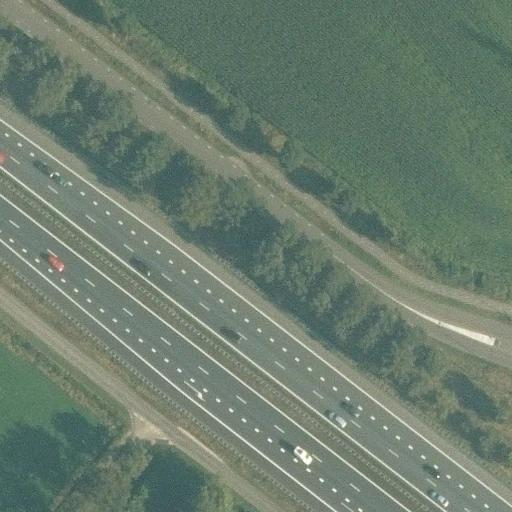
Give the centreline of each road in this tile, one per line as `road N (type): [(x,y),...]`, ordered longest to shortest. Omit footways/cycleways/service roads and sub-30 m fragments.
road 1 (motorway): [(471,511),(0,150)]
road 2 (unclassified): [(453,330),(401,305),(327,252),(0,0)]
road 3 (motorway): [(0,216),(381,511)]
road 4 (unclassified): [(153,417),(0,299)]
road 5 (unclassified): [(273,511),(153,417)]
